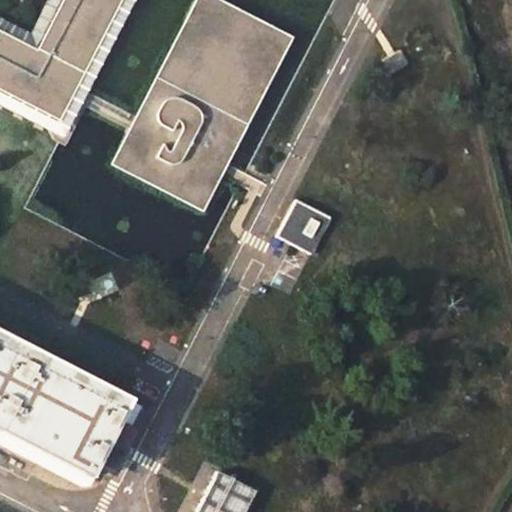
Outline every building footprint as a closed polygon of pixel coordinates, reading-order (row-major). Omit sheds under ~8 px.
[(0,0),(0,92),(55,121),(118,0),(0,0)] [(201,2),(121,160),(199,200),(279,42),(201,2)] [(307,258),(325,223),(290,205),(272,239),(307,258)] [(251,302),(238,328),(280,348),(293,323),(251,302)] [(0,333),(0,434),(87,480),(125,408),(121,407),(126,397),(0,333)] [(220,462),(192,511),(244,511),(260,483),(220,462)]
